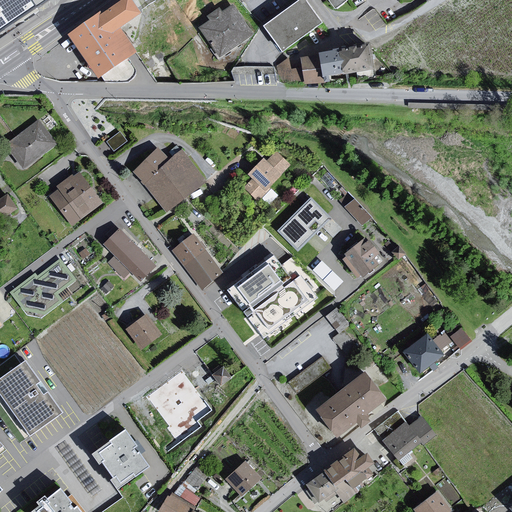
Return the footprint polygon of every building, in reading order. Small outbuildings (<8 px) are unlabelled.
[(0,0),(0,30),(38,4),(35,0),(0,0)] [(137,0),(124,0),(73,37),(103,79),(140,53),(124,30),(147,14),(137,0)] [(307,0),(300,0),(263,28),(285,54),(325,25),(307,0)] [(335,0),(344,11),(358,0),(335,0)] [(201,29),(222,59),(255,36),(235,5),(225,13),(221,8),(208,17),(211,22),(201,29)] [(380,70),(376,47),(325,56),(328,79),(331,78),(380,70)] [(328,79),(325,56),(302,59),(307,86),(333,84),(331,78),(328,79)] [(263,63),(261,69),(254,67),(254,69),(266,73),(265,78),(274,81),(278,67),(263,63)] [(39,121),(5,145),(24,171),(58,147),(39,121)] [(121,132),(107,142),(115,152),(129,142),(121,132)] [(134,172),(168,214),(206,183),(183,151),(172,161),(159,149),(134,172)] [(251,179),(243,190),(258,203),(289,166),(275,152),(267,162),(265,160),(249,176),(251,179)] [(59,191),(50,197),(74,228),(104,204),(79,174),(75,177),(73,176),(57,188),(59,191)] [(8,195),(0,199),(0,222),(18,210),(8,195)] [(312,195),(278,228),(298,249),(324,225),(334,235),(342,227),(312,195)] [(363,223),(372,214),(354,197),(345,207),(363,223)] [(122,231),(106,246),(122,264),(115,270),(124,280),(132,272),(141,282),(156,267),(122,231)] [(194,237),(173,253),(204,292),(222,276),(194,237)] [(345,255),(364,280),(391,257),(368,238),(345,255)] [(268,324),(317,296),(304,274),(285,285),(276,270),(283,266),(276,255),(227,283),(243,311),(277,292),(280,297),(269,303),(274,312),(265,317),(268,324)] [(334,289),(344,279),(323,258),(313,268),(334,289)] [(36,274),(11,293),(24,311),(47,314),(62,302),(57,295),(76,280),(62,261),(39,277),(36,274)] [(148,315),(128,330),(143,351),(163,337),(148,315)] [(437,335),(444,345),(454,338),(460,347),(472,339),(463,326),(452,334),(447,327),(437,335)] [(429,335),(405,352),(422,373),(446,357),(429,335)] [(446,355),(458,346),(454,340),(441,349),(446,355)] [(298,390),(332,366),(323,354),(289,378),(298,390)] [(25,361),(0,378),(0,393),(32,439),(65,416),(50,395),(46,398),(39,388),(42,385),(25,361)] [(225,368),(215,375),(224,386),(233,377),(225,368)] [(182,369),(147,399),(175,438),(212,411),(182,369)] [(370,371),(317,411),(342,439),(390,400),(370,371)] [(406,423),(384,441),(400,461),(435,434),(420,417),(410,427),(406,423)] [(121,424),(87,449),(115,491),(152,467),(121,424)] [(357,450),(306,486),(322,505),(379,465),(372,456),(365,459),(357,450)] [(248,460),(224,480),(242,497),(262,480),(248,460)] [(77,511),(57,483),(25,511),(77,511)] [(172,492),(159,511),(191,511),(194,507),(172,492)] [(438,494),(415,511),(414,511),(452,511),(453,511),(438,494)]
